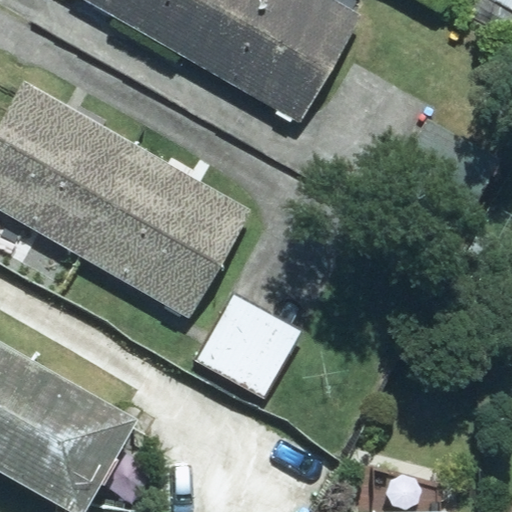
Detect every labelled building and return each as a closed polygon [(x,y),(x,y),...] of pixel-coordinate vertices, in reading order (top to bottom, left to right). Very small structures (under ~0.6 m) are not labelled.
[(321,0),(78,0),(300,123),(357,20),(321,0)] [(511,0),(492,0),(511,11),(511,0)] [(247,212),(13,85),(0,108),(0,212),(191,316),(247,212)] [(494,165),(427,126),(388,192),(455,231),(494,165)] [(302,332),(230,290),(189,359),(260,401),(302,332)] [(82,511),(131,428),(0,353),(0,485),(46,511),(82,511)]
